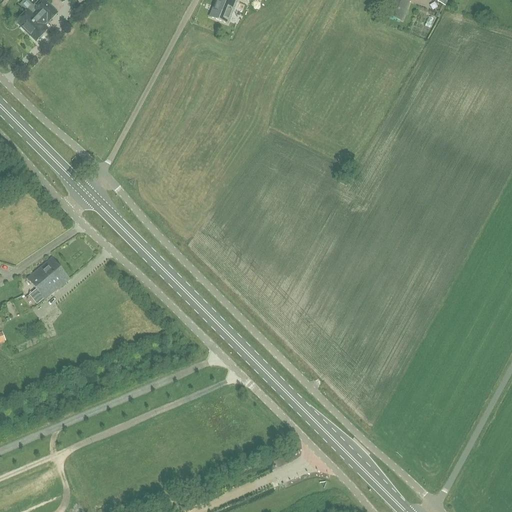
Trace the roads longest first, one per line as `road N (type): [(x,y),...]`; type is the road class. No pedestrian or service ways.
road 1 (unclassified): [(436,507),(171,250),(103,172)]
road 2 (primary): [(406,511),(87,193)]
road 3 (unclassified): [(371,511),(68,210)]
road 4 (track): [(0,450),(221,356)]
road 5 (residential): [(103,172),(194,0)]
road 6 (unclassified): [(436,507),(511,367)]
road 7 (unclassified): [(103,172),(0,71)]
road 8 (primary): [(87,193),(0,104)]
